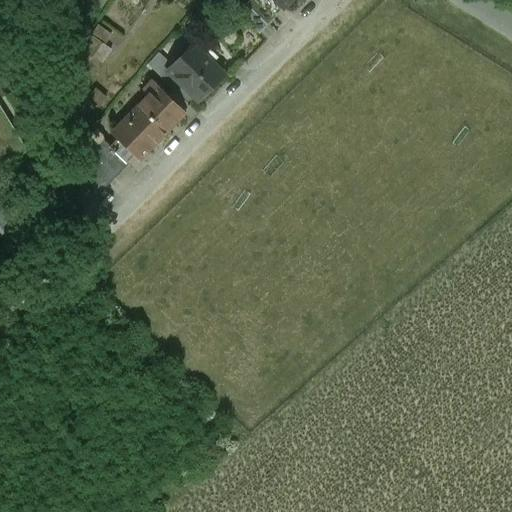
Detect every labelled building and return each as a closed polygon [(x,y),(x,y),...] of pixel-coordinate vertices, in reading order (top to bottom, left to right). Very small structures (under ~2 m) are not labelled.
[(283,8),(274,0),(247,0),(245,3),(250,7),(267,24),(283,8)] [(258,33),(267,24),(250,7),(241,16),(258,33)] [(98,24),(81,47),(101,62),(111,49),(104,43),(111,34),(98,24)] [(172,66),(168,70),(196,98),(198,100),(222,74),(212,64),(204,56),(192,45),(172,66)] [(147,65),(173,90),(189,105),(196,98),(168,70),(172,66),(158,53),(147,65)] [(207,53),(204,56),(212,64),(215,61),(207,53)] [(144,90),(148,95),(112,133),(139,159),(184,113),(183,113),(167,97),(152,82),(144,90)] [(94,88),(86,97),(97,107),(105,98),(94,88)] [(167,97),(183,113),(189,105),(173,90),(167,97)] [(0,111),(0,163),(23,149),(0,111)] [(127,163),(102,139),(86,156),(93,198),(127,163)] [(31,162),(18,170),(29,187),(42,179),(31,162)] [(66,190),(56,192),(57,201),(67,199),(66,190)] [(0,202),(0,236),(15,226),(0,202)]
